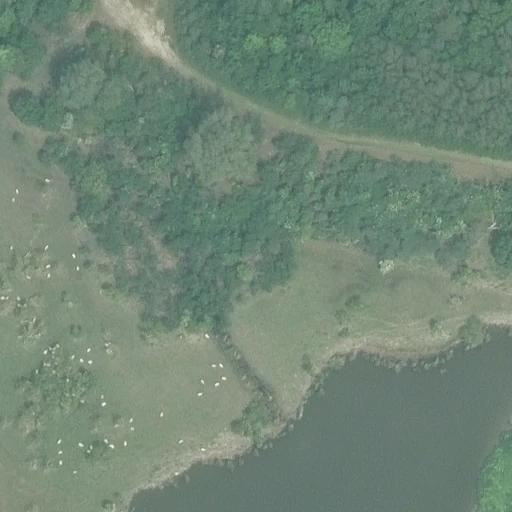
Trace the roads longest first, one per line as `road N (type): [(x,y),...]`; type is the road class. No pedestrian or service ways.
road 1 (track): [(511,505),(126,75),(44,0)]
road 2 (track): [(127,0),(211,76),(292,110),(511,166)]
